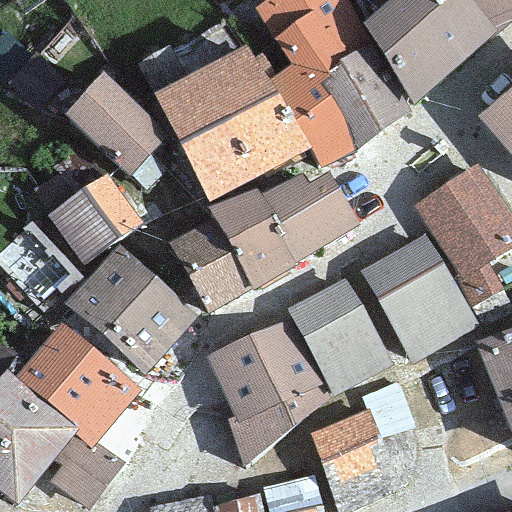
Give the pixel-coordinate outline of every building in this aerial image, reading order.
[(312,24),(321,39),(344,25),(328,0),(280,0),(240,26),(260,57),(267,52),(312,24)] [(511,0),(414,0),(352,45),(408,120),(511,31),(511,0)] [(300,74),(310,88),(341,68),(321,39),(312,24),(267,52),(287,83),(300,74)] [(162,156),(208,236),(307,180),(283,136),(260,100),(239,59),(140,115),(162,156)] [(310,88),(324,109),(358,161),(388,141),(341,68),(310,88)] [(260,100),(283,136),(324,109),(310,88),(300,74),(287,83),(260,100)] [(56,133),(125,196),(162,156),(93,93),(56,133)] [(511,104),(472,135),(481,143),(511,172),(511,104)] [(208,236),(246,304),(345,249),(307,180),(208,236)] [(98,186),(41,228),(81,282),(137,241),(98,186)] [(422,256),(445,294),(483,275),(511,256),(511,243),(473,189),(409,227),(422,256)] [(246,304),(208,236),(164,260),(202,329),(246,304)] [(353,288),(405,375),(474,346),(468,337),(445,294),(422,256),(353,288)] [(62,313),(136,382),(185,336),(114,266),(62,313)] [(505,318),(483,275),(445,294),(468,337),(505,318)] [(273,334),(318,422),(380,388),(336,298),(273,334)] [(0,393),(37,432),(82,458),(128,393),(31,322),(0,361),(0,393)] [(273,334),(199,372),(244,460),(318,422),(273,334)] [(511,351),(475,366),(511,467),(511,466),(511,351)] [(0,471),(37,432),(0,393),(0,471)] [(304,447),(325,500),(388,475),(367,422),(304,447)] [(82,458),(37,432),(0,471),(0,472),(52,503),(82,458)] [(230,511),(311,511),(301,485),(230,511)]
